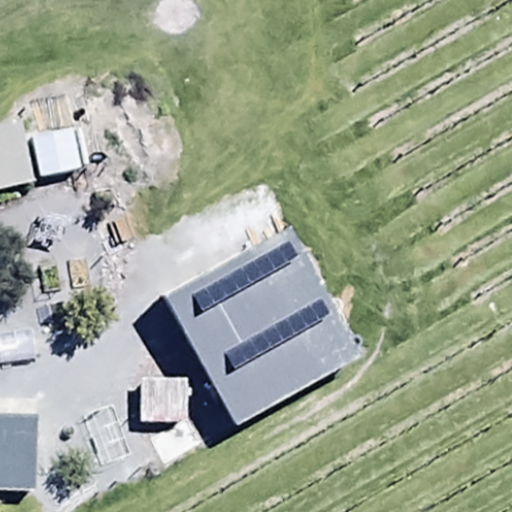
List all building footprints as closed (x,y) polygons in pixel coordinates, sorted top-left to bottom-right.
[(6,119),(0,120),(0,194),(24,188),(6,119)] [(66,128),(23,141),(34,180),(77,167),(66,128)] [(279,233),(152,305),(225,434),(352,362),(279,233)] [(177,383),(125,383),(124,426),(177,426),(177,383)] [(0,496),(27,497),(28,415),(0,414),(0,496)]
